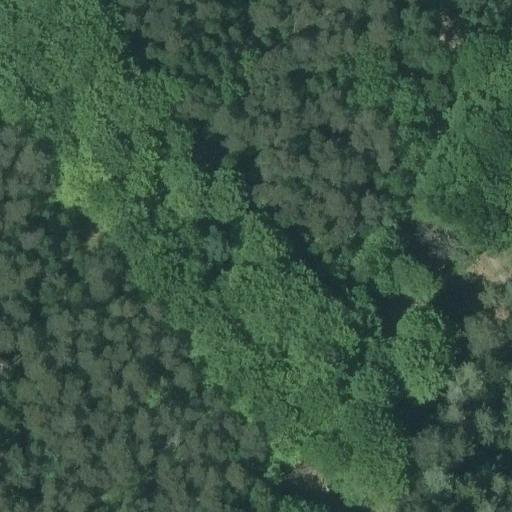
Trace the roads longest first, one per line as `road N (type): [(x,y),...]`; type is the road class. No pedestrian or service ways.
road 1 (track): [(0,10),(335,417)]
road 2 (track): [(290,511),(435,206),(461,97)]
road 3 (track): [(461,97),(485,176),(511,221)]
